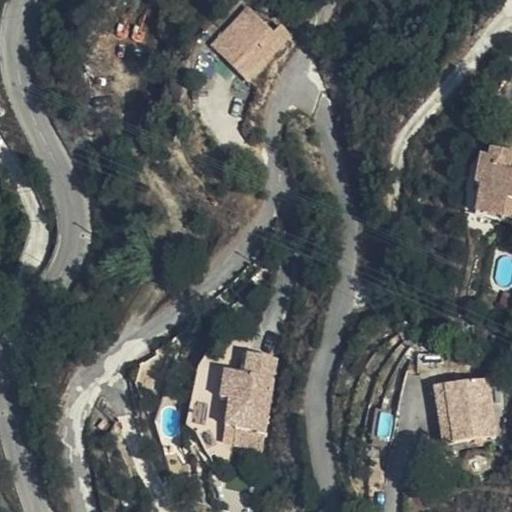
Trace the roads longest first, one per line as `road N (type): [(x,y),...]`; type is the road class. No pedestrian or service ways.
road 1 (unknown): [(80,511),(78,396),(257,240),(271,204),(274,108),(283,94),(298,91),(314,106),(343,219),(317,415),(340,511)]
road 2 (tertiary): [(25,0),(16,37),(21,80),(64,176),(74,228),(67,264),(11,369),(13,414),(39,511)]
